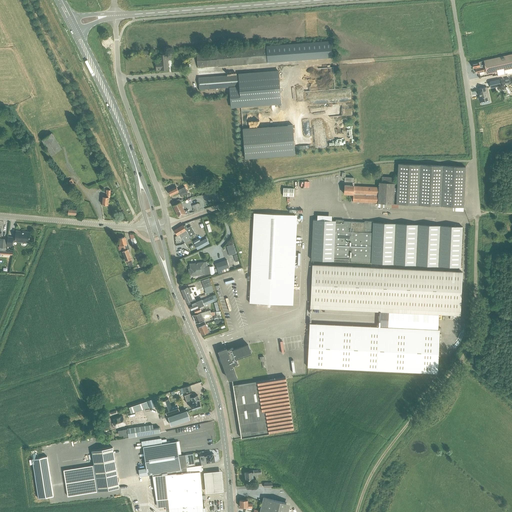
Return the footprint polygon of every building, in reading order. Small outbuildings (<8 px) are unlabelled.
[(332,56),(331,40),(266,45),(267,47),(197,53),(198,67),(308,58),(332,56)] [(160,69),(168,69),(167,54),(158,55),(159,62),(156,62),(156,69),(160,69)] [(511,54),(483,61),(485,72),(486,72),(486,74),(497,72),(498,75),(507,73),(507,75),(511,73),(511,54)] [(485,72),(483,61),(472,63),(473,69),(475,68),(476,74),(480,73),(480,75),(484,74),(484,72),(485,72)] [(281,103),(279,71),(238,74),(198,77),(199,89),(229,87),(230,98),(231,107),(241,106),(281,103)] [(491,88),(501,86),(500,79),(489,82),(491,88)] [(487,87),(478,89),(481,102),(490,100),(489,96),(487,87)] [(295,155),(293,125),(273,126),(243,129),(245,159),(295,155)] [(324,126),(315,126),(315,138),(324,137),(324,126)] [(52,155),(62,149),(52,134),(42,140),(52,155)] [(464,207),(465,167),(398,164),(397,188),(396,204),(464,207)] [(353,182),(354,178),(345,177),(345,173),(342,173),(342,178),(345,178),(344,181),(353,182),(352,186),(344,185),(344,194),(353,194),(354,186),(354,182),(353,182)] [(353,194),(353,202),(378,203),(378,202),(394,204),(396,204),(397,188),(394,188),(395,183),(392,183),(392,178),(382,177),(382,182),(379,182),(379,187),(354,186),(353,194)] [(181,196),(188,193),(185,187),(178,190),(176,187),(168,191),(171,196),(179,192),(181,196)] [(294,188),(283,188),(283,196),(294,196),(294,188)] [(110,198),(111,190),(106,190),(106,193),(107,193),(107,197),(103,197),(103,205),(109,205),(109,198),(110,198)] [(180,202),(174,205),(180,217),(189,213),(188,210),(187,210),(187,211),(185,212),(180,202)] [(198,203),(192,206),(194,212),(201,209),(198,203)] [(289,305),(293,215),(254,213),(250,303),(289,305)] [(313,220),(311,260),(371,263),(385,263),(461,267),(462,227),(313,220)] [(183,225),(174,230),(177,235),(180,234),(185,243),(190,240),(189,238),(195,234),(190,226),(188,228),(186,229),(184,226),(183,225)] [(30,241),(31,232),(26,232),(26,233),(21,232),(16,231),(16,238),(15,238),(14,241),(17,241),(18,242),(21,242),(23,241),(30,241)] [(120,241),(119,242),(120,246),(122,246),(124,251),(122,252),(126,262),(127,261),(131,260),(132,260),(128,250),(130,249),(128,244),(127,244),(125,237),(120,238),(120,241)] [(206,237),(200,241),(199,238),(193,241),(198,249),(209,243),(206,237)] [(7,240),(1,239),(0,250),(0,254),(13,255),(13,251),(6,251),(6,248),(7,240)] [(226,247),(229,257),(236,255),(234,245),(226,247)] [(227,259),(215,263),(218,271),(219,274),(223,272),(229,270),(229,268),(230,267),(227,259)] [(191,269),(189,269),(190,276),(208,274),(210,274),(209,266),(207,267),(207,262),(190,264),(191,269)] [(460,312),(462,272),(385,268),(370,268),(313,265),(311,305),(460,312)] [(201,280),(202,282),(206,294),(214,290),(210,277),(201,280)] [(187,288),(181,290),(184,295),(187,302),(192,300),(192,299),(190,294),(192,293),(191,291),(190,287),(187,288)] [(192,300),(187,302),(191,310),(192,310),(194,309),(195,313),(201,311),(200,307),(204,305),(215,301),(213,296),(202,300),(202,299),(196,302),(195,298),(194,298),(192,299),(192,300)] [(205,316),(205,315),(208,314),(211,313),(211,312),(210,310),(201,313),(193,315),(192,315),(194,320),(196,323),(197,323),(204,320),(203,317),(205,316)] [(215,321),(218,320),(224,318),(222,312),(216,312),(217,316),(214,317),(215,321)] [(206,324),(199,327),(202,335),(209,332),(206,324)] [(440,330),(309,324),(307,368),(438,374),(440,330)] [(231,380),(237,378),(233,367),(239,365),(237,360),(251,355),(248,345),(234,350),(233,348),(227,350),(227,349),(219,351),(228,378),(231,380)] [(268,380),(233,385),(241,438),(293,430),(294,429),(286,377),(268,380)] [(191,393),(185,395),(187,402),(190,401),(192,400),(194,404),(191,405),(193,410),(202,407),(198,395),(194,397),(193,394),(191,395),(191,393)] [(131,413),(141,409),(139,403),(129,407),(131,413)] [(167,407),(168,413),(179,411),(178,405),(167,407)] [(171,426),(190,420),(187,410),(168,417),(171,426)] [(123,416),(114,420),(116,427),(126,424),(123,416)] [(127,429),(123,430),(124,436),(124,437),(129,436),(129,438),(160,433),(159,427),(153,428),(153,425),(148,426),(146,416),(127,419),(129,429),(127,429)] [(178,447),(177,441),(176,442),(170,443),(163,444),(162,444),(162,442),(161,439),(149,440),(142,442),(142,445),(143,447),(143,448),(144,449),(145,458),(145,461),(146,464),(147,468),(143,469),(139,469),(139,470),(139,473),(140,476),(150,475),(152,474),(171,471),(171,474),(175,473),(187,472),(187,469),(187,467),(195,466),(193,454),(186,455),(185,455),(179,456),(179,455),(178,447)] [(113,447),(103,449),(92,450),(92,451),(93,458),(94,465),(98,491),(112,489),(119,488),(118,479),(113,447)] [(211,462),(215,462),(214,454),(211,455),(210,453),(206,453),(207,455),(201,456),(202,465),(207,464),(211,463),(211,462)] [(47,457),(32,459),(39,499),(54,496),(47,457)] [(98,491),(94,465),(76,468),(64,470),(65,481),(68,496),(69,496),(70,496),(85,494),(98,491)] [(171,471),(152,474),(154,481),(155,489),(156,495),(156,500),(157,503),(157,505),(160,505),(166,504),(165,499),(166,499),(168,499),(168,500),(169,510),(169,511),(203,511),(203,508),(203,500),(202,497),(204,497),(206,497),(205,495),(204,495),(202,496),(202,487),(201,482),(200,471),(202,471),(202,470),(203,470),(203,468),(202,468),(202,465),(195,466),(187,467),(187,469),(187,472),(175,473),(171,474),(171,471)] [(224,489),(222,469),(204,471),(207,491),(224,489)] [(253,475),(261,474),(261,470),(249,471),(249,472),(245,472),(246,479),(253,479),(253,475)] [(253,511),(288,511),(289,509),(285,507),(286,503),(264,497),(260,511),(254,510),(253,511)] [(245,508),(252,508),(252,503),(248,503),(248,500),(240,500),(240,507),(245,507),(245,508)]
